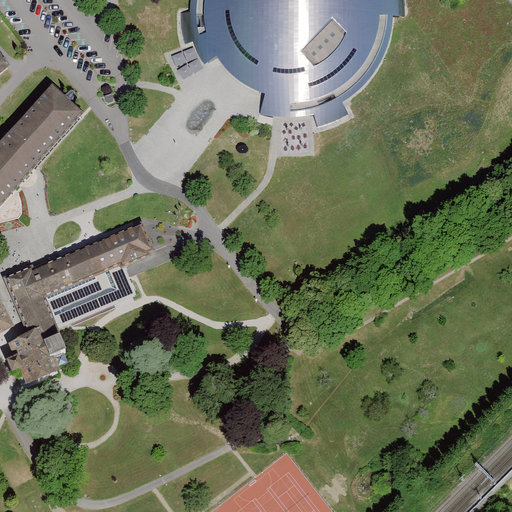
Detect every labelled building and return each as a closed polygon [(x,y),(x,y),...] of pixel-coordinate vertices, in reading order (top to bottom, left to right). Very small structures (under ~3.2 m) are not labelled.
[(343,103),(368,82),(387,49),(394,16),(405,17),(404,0),(192,0),(190,12),(181,13),(182,29),(186,44),(194,42),(204,65),(217,56),(232,76),(249,86),(265,94),(261,114),(286,118),(314,115),(317,128),(349,115),(343,103)] [(0,79),(10,71),(0,59),(0,79)] [(0,206),(17,189),(20,186),(29,176),(37,166),(84,112),(52,83),(15,126),(0,142),(0,206)] [(134,116),(155,125),(166,103),(145,93),(134,116)] [(32,265),(29,266),(44,298),(120,266),(121,269),(125,268),(152,256),(150,253),(155,251),(143,221),(34,268),(32,265)] [(56,358),(66,354),(56,330),(44,298),(29,266),(4,277),(29,331),(20,336),(8,343),(13,355),(6,359),(13,371),(19,368),(27,384),(61,369),(56,358)] [(44,298),(56,330),(136,295),(125,268),(121,269),(120,266),(44,298)] [(0,341),(14,334),(0,308),(0,341)]
